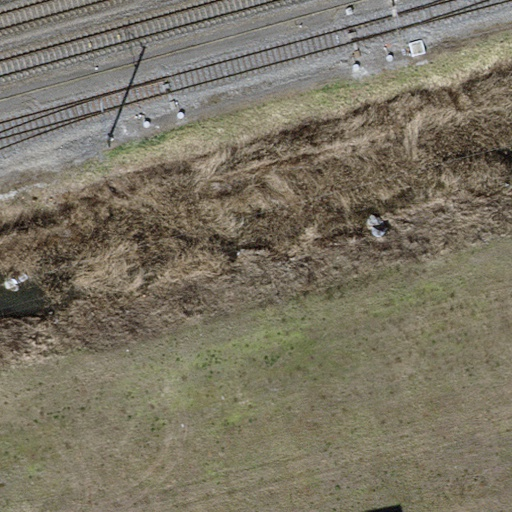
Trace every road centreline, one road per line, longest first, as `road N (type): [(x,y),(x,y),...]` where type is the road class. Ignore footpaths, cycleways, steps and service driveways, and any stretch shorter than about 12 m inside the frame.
road 1 (motorway): [(511,338),(0,477)]
road 2 (motorway): [(345,511),(511,467)]
